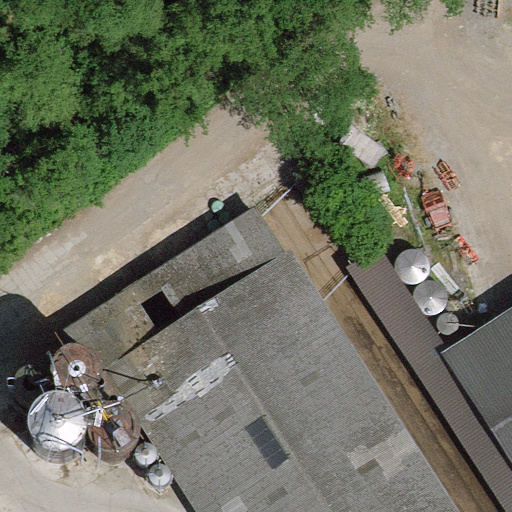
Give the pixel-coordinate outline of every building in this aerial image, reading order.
[(452,511),(265,221),(93,330),(208,511),(452,511)] [(511,331),(456,368),(511,456),(511,331)] [(85,359),(78,359),(71,360),(65,363),(60,368),(56,374),(54,381),(54,388),(56,395),(60,401),(65,406),(72,409),(78,411),(85,410),(92,408),(98,404),(102,398),(105,392),(106,384),(105,377),(102,371),(98,366),(92,361),(85,359)] [(41,377),(35,376),(29,376),(24,379),(20,383),(17,388),(16,394),(17,400),(20,405),(24,409),(30,411),(36,411),(41,410),(46,407),(50,402),(52,396),(52,390),(50,385),(46,380),(41,377)] [(52,411),(45,414),(39,418),(34,424),(30,431),(29,439),(29,446),(32,454),(36,460),(42,465),(49,468),(57,470),(65,469),(72,467),(79,462),(84,456),(87,449),(88,442),(88,434),(85,427),(81,420),(75,415),(68,412),(60,410),(52,411)] [(135,424),(128,421),(120,420),(112,421),(105,424),(100,430),(96,437),(94,444),(95,452),(98,460),(103,466),(109,470),(117,472),(125,472),(132,470),(139,466),(143,459),(146,452),(147,444),(145,436),(141,430),(135,424)] [(158,458),(153,457),(147,459),(143,463),(142,468),(143,473),(146,478),(151,480),(157,480),(161,477),(164,472),(164,467),(162,462),(158,458)] [(171,479),(165,478),(160,480),(156,483),(155,489),(156,494),(159,498),(164,501),(169,500),(174,498),(177,493),(177,487),(175,482),(171,479)]
